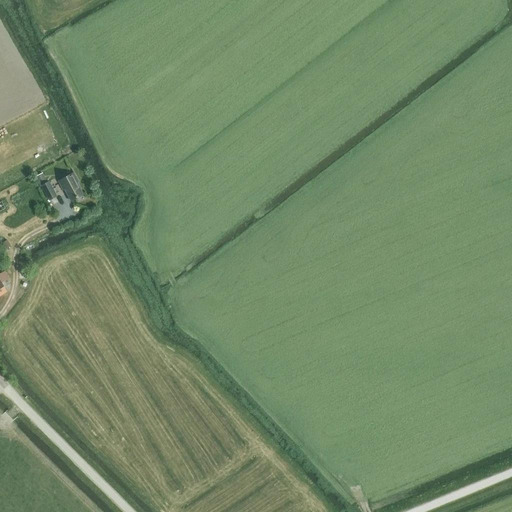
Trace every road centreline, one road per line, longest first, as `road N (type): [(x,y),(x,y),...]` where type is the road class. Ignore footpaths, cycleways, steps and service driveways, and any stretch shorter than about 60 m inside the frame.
road 1 (tertiary): [(129,511),(0,379)]
road 2 (track): [(57,219),(19,242),(14,293),(0,313)]
